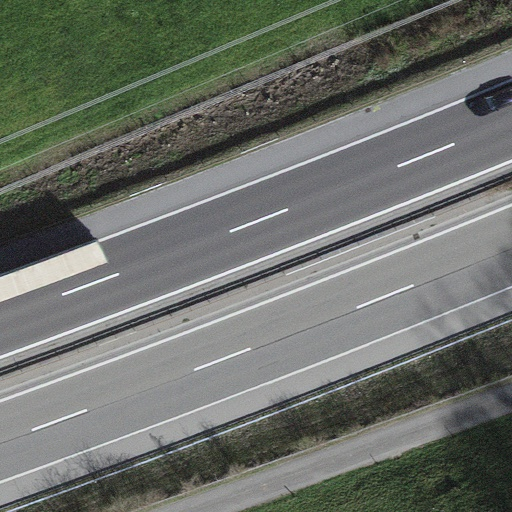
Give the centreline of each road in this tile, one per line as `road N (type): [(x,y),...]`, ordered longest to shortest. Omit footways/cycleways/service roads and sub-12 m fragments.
road 1 (motorway): [(511,120),(0,317)]
road 2 (motorway): [(0,444),(511,249)]
road 3 (unclassified): [(511,398),(198,511)]
